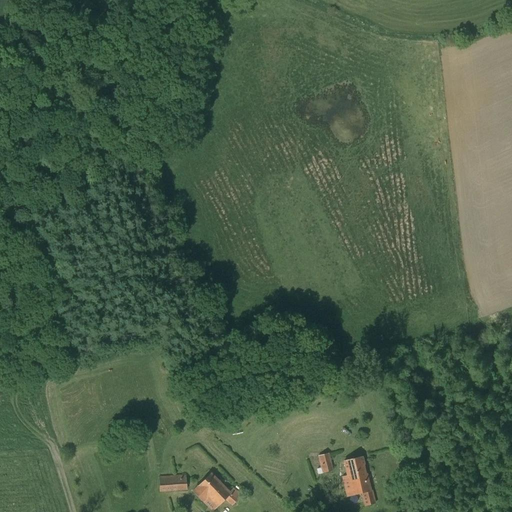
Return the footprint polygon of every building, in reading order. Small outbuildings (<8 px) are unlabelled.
[(328,454),(318,456),(323,473),(332,471),(328,454)] [(347,476),(365,472),(362,457),(344,461),(347,476)] [(370,491),(365,472),(347,476),(342,477),(347,497),(361,494),(364,506),(375,504),(372,491),(370,491)] [(160,488),(186,487),(186,476),(159,476),(160,488)] [(228,493),(208,476),(194,492),(214,509),(222,500),(230,507),(241,495),(233,488),(228,493)]
